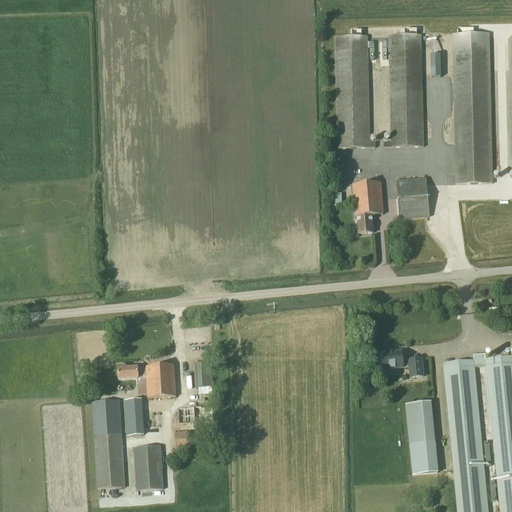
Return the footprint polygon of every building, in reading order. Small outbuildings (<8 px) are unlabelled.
[(421,36),(417,37),(416,31),(405,31),(405,37),(388,37),(390,143),(383,144),(384,149),(424,148),(421,36)] [(361,32),(352,32),(352,38),(334,38),(337,150),(375,149),(375,144),(370,144),(368,38),(361,38),(361,32)] [(492,185),(488,35),(452,36),(456,186),(492,185)] [(440,56),(430,56),(431,79),(441,79),(440,56)] [(429,218),(426,180),(396,183),(399,220),(429,218)] [(383,216),(381,184),(354,186),(358,236),(373,234),(372,217),(383,216)] [(381,372),(403,369),(404,369),(410,368),(411,379),(424,377),(422,359),(409,361),(403,362),(402,353),(378,356),(381,372)] [(443,365),(457,511),(488,511),(475,369),(486,368),(499,511),(511,511),(511,358),(486,361),(485,355),(473,356),(473,362),(443,365)] [(214,388),(213,364),(194,365),(195,389),(214,388)] [(174,366),(145,368),(138,369),(138,368),(126,369),(125,366),(117,367),(118,381),(138,380),(138,384),(146,384),(147,400),(176,398),(174,366)] [(125,489),(120,401),(92,403),(97,491),(125,489)] [(142,436),(140,401),(125,402),(127,437),(142,436)] [(410,447),(435,444),(431,403),(406,406),(410,447)] [(213,422),(212,406),(178,408),(180,431),(195,430),(195,423),(213,422)] [(191,450),(190,432),(176,432),(177,450),(191,450)] [(164,490),(161,447),(133,449),(133,455),(134,455),(137,492),(164,490)]
